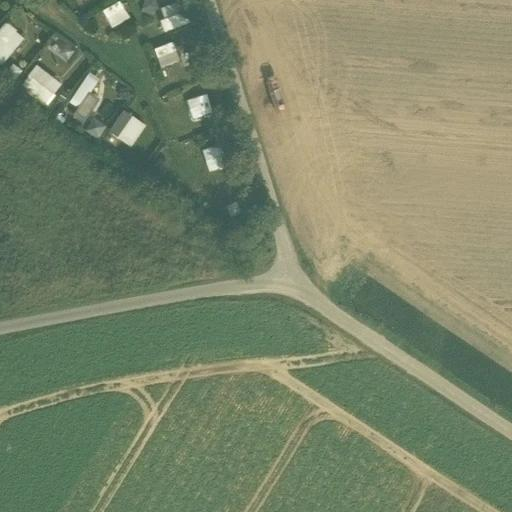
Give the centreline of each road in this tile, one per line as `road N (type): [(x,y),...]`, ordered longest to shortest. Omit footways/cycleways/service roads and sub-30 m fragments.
road 1 (unclassified): [(205,0),(290,282),(511,436)]
road 2 (track): [(290,282),(0,329)]
